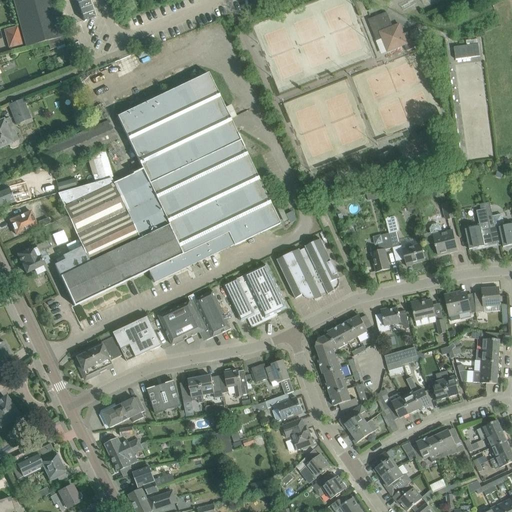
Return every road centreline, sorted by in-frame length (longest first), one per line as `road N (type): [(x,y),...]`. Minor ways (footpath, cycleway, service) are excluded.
road 1 (residential): [(68,406),(152,368),(291,332)]
road 2 (residential): [(291,332),(364,297),(511,270)]
road 3 (residential): [(351,468),(443,416),(510,396)]
road 4 (tertiary): [(68,406),(0,266)]
road 5 (residential): [(351,468),(323,426),(291,332)]
